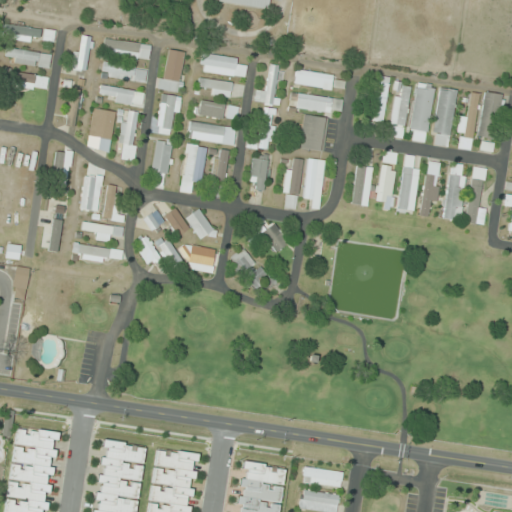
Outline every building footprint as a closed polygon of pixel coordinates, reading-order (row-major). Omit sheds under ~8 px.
[(268,0),(215,0),(215,3),(267,10),(268,0)] [(3,39),(39,42),(40,28),(4,25),(3,39)] [(92,38),(78,35),(72,68),(85,71),(92,38)] [(150,45),(110,40),(109,50),(117,51),(117,58),(148,61),(150,45)] [(4,63),(48,68),(50,53),(5,49),(4,63)] [(178,93),(185,53),(164,49),(157,89),(178,93)] [(237,58),(201,54),(198,72),(244,78),(245,68),(236,67),(237,58)] [(143,84),(146,70),(103,61),(100,76),(143,84)] [(274,106),(280,67),(269,65),(265,92),(256,90),(254,103),(274,106)] [(294,85),(331,90),(333,75),(296,70),(294,85)] [(46,90),(47,77),(14,73),(13,86),(46,90)] [(196,90),(229,97),(232,84),(199,77),(196,90)] [(389,80),(375,78),(368,121),(382,123),(389,80)] [(434,87),(416,84),(408,141),(424,143),(434,87)] [(141,107),(143,94),(100,85),(97,98),(141,107)] [(410,87),(397,85),(388,137),(402,140),(410,87)] [(81,88),(71,86),(65,125),(75,127),(81,88)] [(448,147),(455,91),(439,89),(431,145),(448,147)] [(478,138),(496,140),(501,94),(483,92),(478,138)] [(289,108),(340,115),(342,100),(291,93),(289,108)] [(460,149),(472,150),(478,94),(465,93),(460,149)] [(173,136),(180,98),(162,95),(156,133),(173,136)] [(232,104),(199,103),(198,117),(231,119),(232,104)] [(115,113),(94,109),(89,136),(110,140),(115,113)] [(119,160),(134,160),(136,112),(121,111),(119,160)] [(258,138),(248,137),(246,148),(270,151),(275,113),(262,111),(258,138)] [(323,152),(328,119),(303,115),(298,148),(323,152)] [(235,129),(190,121),(187,138),(232,146),(235,129)] [(149,184),(166,187),(172,143),(155,141),(149,184)] [(479,151),(490,153),(493,145),(482,142),(479,151)] [(190,194),(191,183),(201,184),(206,147),(185,144),(179,192),(190,194)] [(73,153),(58,150),(50,184),(65,188),(73,153)] [(210,196),(223,197),(226,150),(213,150),(210,196)] [(251,190),(265,190),(265,156),(251,156),(251,190)] [(419,169),(411,168),(413,157),(404,156),(396,210),(412,213),(419,169)] [(296,210),(302,160),(293,158),(291,168),(287,168),(282,208),(296,210)] [(302,203),(318,205),(324,161),(307,159),(302,203)] [(427,162),(418,215),(431,217),(440,164),(427,162)] [(443,219),(458,221),(464,165),(449,164),(443,219)] [(366,207),(373,168),(357,165),(350,204),(366,207)] [(388,202),(394,167),(380,165),(374,200),(388,202)] [(465,223),(482,225),(485,208),(479,207),(483,168),(471,167),(465,223)] [(96,212),(99,176),(83,175),(80,211),(96,212)] [(511,233),(511,193),(506,193),(503,211),(511,212),(508,233),(511,233)] [(120,197),(108,194),(102,218),(114,221),(120,197)] [(177,237),(188,229),(174,208),(163,216),(177,237)] [(201,241),(214,231),(197,209),(185,219),(201,241)] [(158,226),(150,215),(143,220),(151,231),(158,226)] [(111,235),(121,237),(122,229),(82,221),(81,230),(92,232),(91,239),(109,243),(111,235)] [(275,253),(288,243),(273,224),(260,234),(275,253)] [(167,240),(153,248),(147,237),(135,244),(148,266),(162,257),(170,270),(182,263),(167,240)] [(121,264),(122,250),(73,244),(71,257),(121,264)] [(210,273),(216,251),(191,245),(186,268),(210,273)] [(248,291),(265,281),(246,248),(229,258),(248,291)] [(13,299),(26,299),(26,268),(13,268),(13,299)] [(3,436),(10,436),(11,412),(4,412),(3,436)] [(136,511),(144,446),(103,441),(95,511),(136,511)] [(342,470),(303,470),(303,485),(342,485),(342,470)] [(298,509),(322,511),(336,511),(338,495),(300,491),(298,509)]
